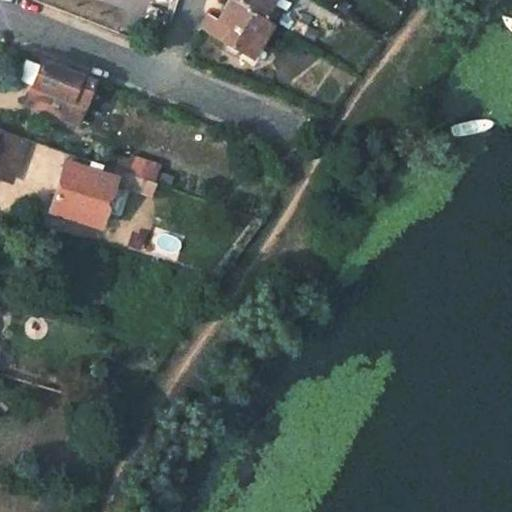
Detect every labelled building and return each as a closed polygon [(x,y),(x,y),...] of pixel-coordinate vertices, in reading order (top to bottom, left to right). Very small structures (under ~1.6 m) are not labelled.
[(202,12),(193,30),(248,56),(267,20),(257,15),(228,0),(217,0),(209,16),(202,12)] [(228,0),(257,15),(264,0),(228,0)] [(27,85),(37,59),(20,52),(10,78),(27,85)] [(20,104),(73,125),(90,80),(37,59),(27,85),(20,104)] [(0,128),(0,176),(11,180),(25,137),(0,128)] [(64,164),(49,210),(97,226),(113,179),(64,164)]
